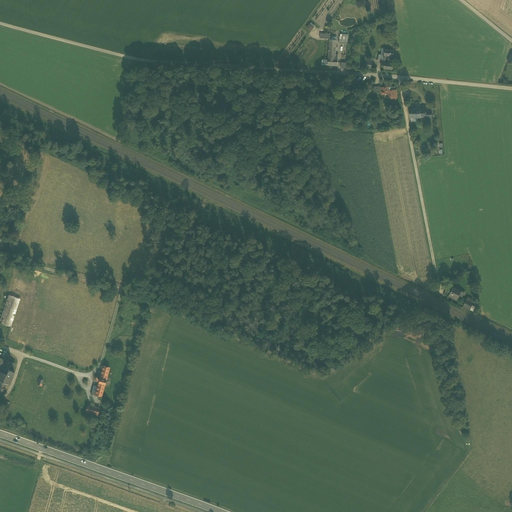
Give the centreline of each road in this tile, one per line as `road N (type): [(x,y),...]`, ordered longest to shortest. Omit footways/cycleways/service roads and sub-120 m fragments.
road 1 (track): [(121,290),(432,424),(469,450),(423,511)]
road 2 (unclassified): [(271,69),(135,59),(0,22)]
road 3 (residential): [(511,90),(271,69)]
road 4 (tertiary): [(219,511),(0,433)]
road 5 (track): [(0,256),(121,290),(102,356)]
